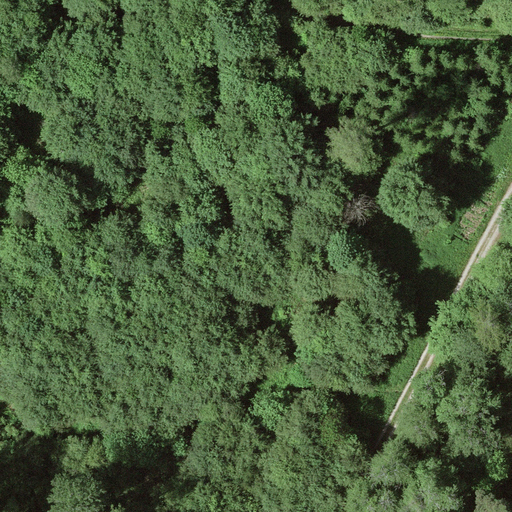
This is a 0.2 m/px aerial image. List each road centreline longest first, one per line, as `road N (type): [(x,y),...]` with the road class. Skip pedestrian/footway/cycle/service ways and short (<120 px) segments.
road 1 (track): [(343,511),(511,193)]
road 2 (track): [(511,31),(337,22),(298,0)]
